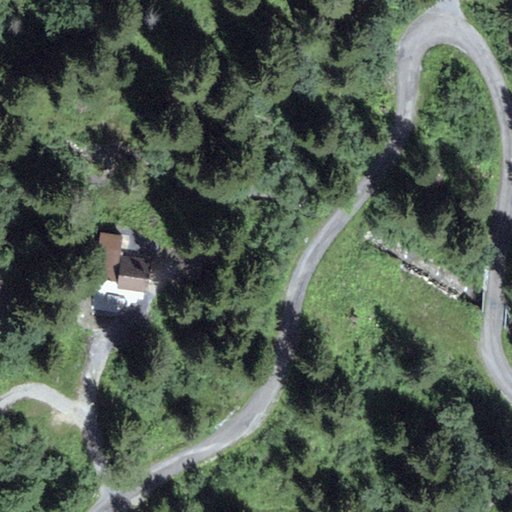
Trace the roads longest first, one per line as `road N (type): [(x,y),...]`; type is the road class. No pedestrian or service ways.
road 1 (unclassified): [(511,384),(494,358),(491,324),(509,127),(486,63),(447,23),(420,35),(406,75),(405,119),(380,169),(310,260),(254,412),(221,439),(113,493),(94,511)]
road 2 (track): [(113,493),(73,412),(25,389),(0,396)]
